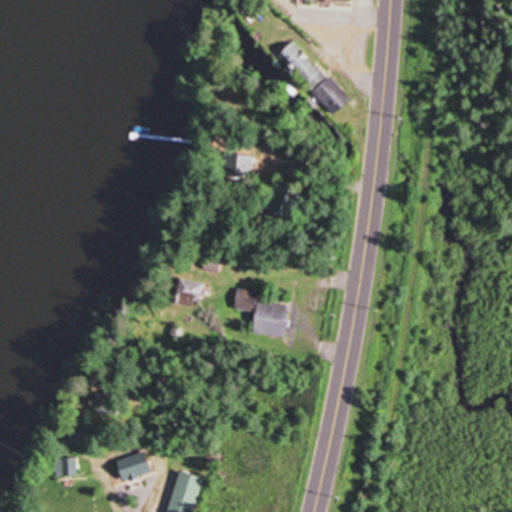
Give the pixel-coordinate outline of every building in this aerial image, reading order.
[(354,100),(296,43),(281,59),(338,116),(354,100)] [(225,259),(211,256),(207,271),(221,274),(225,259)] [(177,302),(201,308),(207,286),(183,279),(177,302)] [(257,335),(288,338),(291,307),(259,303),(261,293),(240,291),(238,311),(259,314),(257,335)] [(154,471),(146,452),(119,463),(128,483),(154,471)] [(79,459),(58,459),(58,478),(79,478),(79,459)] [(169,511),(196,511),(206,478),(182,471),(169,511)]
